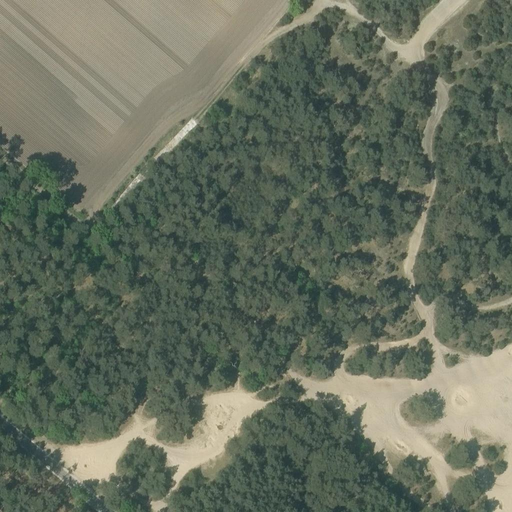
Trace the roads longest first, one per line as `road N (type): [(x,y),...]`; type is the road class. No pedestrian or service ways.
road 1 (track): [(503,511),(459,475),(348,420),(308,385)]
road 2 (track): [(168,300),(259,333),(308,385)]
road 3 (unclassified): [(104,511),(0,422)]
road 4 (track): [(0,156),(92,235)]
